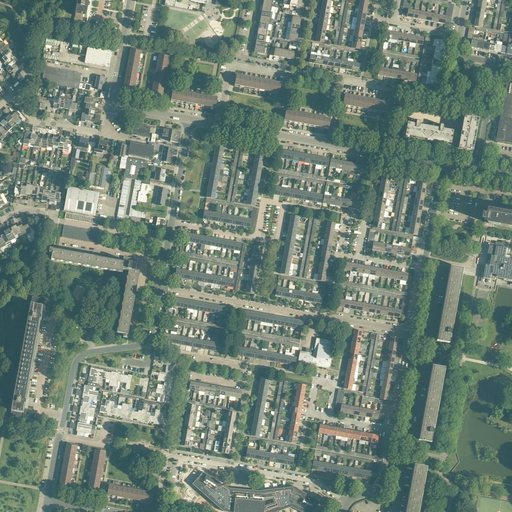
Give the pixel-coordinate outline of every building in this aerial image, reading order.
[(73,24),(82,25),(82,22),(87,23),(88,16),(89,9),(90,9),(91,5),(90,5),(90,0),(77,0),(75,16),(75,17),(74,17),(73,24)] [(165,0),(164,6),(177,8),(183,9),(189,10),(189,7),(176,2),(176,0),(190,0),(191,1),(206,4),(206,0),(165,0)] [(303,0),(297,0),(296,9),(303,10),(305,0),(303,0)] [(262,5),(261,11),(272,13),(274,13),(275,7),(272,7),(263,5),(262,5)] [(259,23),(270,25),(271,19),(260,17),(259,23)] [(501,53),(507,54),(510,34),(504,33),(504,36),(502,43),(501,53)] [(350,35),(349,41),(352,42),(361,43),(362,38),(353,36),(350,35)] [(45,44),(60,47),(62,40),(46,37),(45,44)] [(483,50),(489,51),(491,41),(491,38),(488,37),(488,41),(485,40),(483,50)] [(255,46),(255,47),(266,48),(264,48),(265,42),(256,40),(255,46)] [(113,48),(88,43),(85,63),(109,67),(113,48)] [(4,50),(0,53),(4,57),(6,55),(7,56),(10,53),(12,52),(8,48),(9,46),(8,45),(7,46),(3,49),(4,50)] [(148,53),(150,53),(150,51),(131,48),(131,49),(131,50),(130,50),(129,56),(130,56),(129,58),(128,64),(137,65),(138,64),(139,64),(140,54),(139,54),(140,52),(142,52),(146,53),(148,53)] [(280,57),(282,49),(275,48),(274,50),(273,56),(276,57),(280,57)] [(280,57),(287,58),(288,49),(288,50),(282,49),(280,57)] [(288,49),(287,58),(294,60),(296,50),(288,49)] [(150,51),(150,53),(152,54),(154,54),(158,55),(160,55),(160,57),(159,57),(157,67),(158,67),(157,69),(167,71),(168,65),(167,65),(168,63),(169,57),(169,55),(150,51)] [(0,64),(0,67),(4,64),(8,60),(9,62),(12,59),(14,57),(10,53),(7,56),(6,55),(4,57),(2,58),(4,61),(0,64)] [(341,61),(340,68),(346,69),(347,62),(348,59),(342,58),(341,61)] [(6,66),(8,68),(10,66),(11,67),(14,64),(15,63),(12,59),(9,62),(8,60),(4,64),(0,67),(0,68),(1,70),(4,68),(6,66)] [(358,72),(359,67),(360,64),(360,61),(354,60),(353,63),(352,70),(358,72)] [(10,66),(8,68),(6,70),(10,74),(9,75),(10,76),(11,75),(13,73),(23,64),(20,61),(17,64),(18,64),(16,66),(14,64),(11,67),(10,66)] [(13,73),(11,75),(15,79),(17,78),(19,76),(18,75),(25,69),(22,66),(23,64),(13,73)] [(137,66),(137,65),(128,64),(127,70),(127,72),(126,72),(125,78),(137,80),(137,78),(136,78),(138,68),(137,68),(137,66),(139,66),(137,66)] [(45,67),(45,69),(43,82),(46,83),(53,84),(55,69),(45,67)] [(392,67),(392,70),(390,78),(396,79),(398,71),(398,68),(392,67)] [(19,76),(17,78),(20,82),(24,79),(25,79),(30,75),(25,69),(18,75),(19,76)] [(66,71),(55,69),(53,84),(63,86),(66,71)] [(155,81),(155,83),(164,85),(165,79),(165,77),(166,77),(167,71),(157,69),(155,69),(157,69),(157,71),(156,71),(154,81),(155,81)] [(385,69),(384,76),(390,78),(392,70),(385,69)] [(81,89),(84,90),(85,85),(79,84),(81,74),(66,71),(63,86),(81,89)] [(403,80),(409,81),(411,73),(404,72),(403,80)] [(241,76),(236,75),(234,87),(239,87),(279,95),(281,83),(241,76)] [(95,89),(95,88),(94,88),(94,87),(98,88),(97,90),(98,90),(98,89),(102,90),(103,85),(102,85),(102,83),(104,83),(105,78),(96,76),(95,82),(93,82),(92,82),(92,85),(91,88),(95,89)] [(137,80),(125,78),(124,84),(124,86),(123,92),(134,95),(134,94),(132,94),(132,92),(133,92),(135,82),(134,82),(135,80),(137,80)] [(438,79),(430,78),(428,84),(428,85),(427,89),(430,90),(431,85),(434,85),(437,85),(438,79)] [(511,79),(508,78),(497,135),(497,136),(496,136),(496,137),(495,137),(495,138),(495,139),(495,140),(495,141),(496,141),(496,142),(497,142),(498,143),(499,143),(500,143),(500,142),(501,142),(502,141),(503,141),(503,142),(509,143),(511,143),(511,79)] [(164,85),(155,83),(153,83),(155,84),(154,86),(153,85),(151,95),(152,96),(152,98),(150,97),(161,100),(163,93),(162,93),(163,91),(164,85)] [(173,90),(171,101),(215,110),(217,98),(173,90)] [(35,94),(34,100),(35,101),(34,106),(40,107),(40,104),(41,104),(42,98),(37,97),(38,94),(35,94)] [(387,114),(389,103),(345,95),(342,106),(387,114)] [(47,112),(47,110),(47,107),(46,107),(47,101),(48,99),(42,98),(41,104),(40,104),(40,107),(39,109),(45,110),(45,111),(47,112)] [(72,101),(64,99),(64,104),(65,104),(64,109),(67,109),(66,111),(65,116),(65,119),(67,119),(68,116),(69,112),(70,107),(71,107),(71,103),(72,101)] [(77,104),(71,103),(71,107),(70,107),(69,112),(74,113),(75,110),(76,110),(77,104)] [(96,109),(95,109),(91,109),(91,110),(85,109),(84,114),(88,115),(88,116),(91,116),(93,117),(94,111),(96,111),(96,109)] [(331,118),(286,110),(284,122),(324,129),(328,130),(331,118)] [(12,119),(16,124),(22,119),(19,116),(20,115),(17,112),(15,113),(11,116),(13,118),(12,119)] [(85,122),(85,121),(97,123),(98,123),(98,120),(95,120),(95,119),(91,119),(91,116),(88,116),(88,115),(84,114),(82,114),(82,115),(81,122),(85,122)] [(3,119),(4,120),(5,122),(6,121),(11,126),(12,128),(16,124),(12,119),(13,118),(11,116),(9,115),(5,119),(4,117),(3,119)] [(415,124),(412,123),(405,122),(404,128),(403,132),(402,138),(472,151),(478,119),(463,116),(461,128),(460,128),(459,133),(456,132),(444,129),(444,128),(443,128),(443,125),(438,124),(437,128),(434,127),(424,126),(421,125),(422,121),(416,120),(416,123),(415,123),(415,124)] [(4,127),(8,131),(12,128),(11,126),(6,121),(5,122),(4,120),(0,123),(0,124),(1,125),(3,127),(4,127)] [(150,127),(134,123),(132,135),(148,138),(150,127)] [(0,132),(0,133),(1,132),(4,135),(8,131),(4,127),(3,127),(1,125),(0,126),(0,132)] [(170,142),(179,144),(181,132),(172,131),(169,131),(169,130),(164,129),(162,136),(171,138),(170,142)] [(28,147),(28,144),(30,137),(31,137),(32,135),(32,132),(26,131),(26,134),(25,134),(23,146),(28,147)] [(37,136),(32,135),(31,137),(30,137),(28,144),(34,145),(35,141),(36,141),(36,138),(37,136)] [(57,149),(63,150),(64,143),(65,144),(66,141),(66,139),(61,138),(61,136),(59,136),(59,137),(58,140),(59,140),(57,149)] [(40,151),(41,148),(42,144),(41,144),(42,139),(36,138),(36,141),(35,141),(34,145),(33,151),(36,151),(36,150),(40,151)] [(78,159),(80,151),(86,152),(89,140),(80,138),(79,147),(74,146),(72,157),(70,166),(74,167),(76,158),(78,159)] [(70,147),(71,142),(66,141),(65,144),(64,143),(63,150),(62,152),(70,154),(71,147),(70,147)] [(99,143),(96,142),(94,152),(102,153),(103,152),(103,150),(106,151),(108,142),(99,141),(99,143)] [(130,143),(128,155),(152,159),(154,146),(130,142),(130,143)] [(125,169),(126,165),(127,158),(128,156),(124,155),(126,146),(118,144),(116,156),(121,157),(120,167),(123,167),(122,169),(125,169)] [(164,148),(161,161),(171,162),(172,156),(172,155),(176,155),(176,151),(173,150),(173,149),(164,148)] [(126,165),(125,169),(124,178),(129,179),(129,178),(137,180),(139,167),(143,168),(144,167),(146,167),(147,167),(148,166),(148,165),(148,164),(147,164),(147,163),(145,163),(145,161),(127,158),(126,165)] [(350,163),(343,162),(342,170),(341,173),(347,175),(348,171),(350,163)] [(354,176),(354,172),(356,164),(350,163),(348,171),(347,175),(354,176)] [(357,172),(361,173),(362,165),(356,164),(354,172),(354,176),(356,176),(357,172)] [(367,174),(368,166),(362,165),(361,173),(360,176),(363,176),(363,173),(367,174)] [(99,187),(98,190),(104,191),(108,171),(109,168),(103,167),(99,187)] [(150,180),(150,182),(159,184),(160,184),(160,181),(164,181),(165,177),(164,177),(165,170),(156,169),(156,173),(155,180),(151,179),(150,179),(150,180)] [(137,199),(137,201),(145,203),(147,193),(151,191),(149,185),(149,183),(144,181),(142,181),(141,184),(141,187),(140,190),(140,192),(139,192),(138,193),(138,196),(137,199)] [(40,187),(32,185),(31,190),(32,190),(31,195),(37,196),(37,193),(38,193),(40,187)] [(36,198),(42,199),(42,196),(43,196),(44,192),(44,190),(45,188),(40,187),(38,193),(37,193),(37,196),(36,198)] [(64,211),(95,216),(99,193),(68,187),(64,211)] [(167,196),(168,190),(159,188),(156,205),(162,206),(164,206),(165,199),(165,196),(167,196)] [(47,202),(46,204),(48,204),(49,203),(49,200),(48,200),(49,193),(44,192),(43,196),(42,196),(42,199),(41,201),(47,202)] [(511,227),(511,214),(492,211),(492,210),(487,209),(486,214),(484,220),(485,220),(484,226),(492,228),(493,224),(511,227)] [(166,216),(147,212),(146,217),(145,219),(157,221),(155,229),(160,230),(163,230),(166,216)] [(26,236),(31,233),(29,229),(30,229),(28,224),(23,227),(24,229),(23,230),(25,234),(26,236)] [(11,228),(10,226),(8,227),(9,229),(10,231),(11,231),(14,237),(19,234),(17,231),(18,230),(17,227),(16,225),(11,228)] [(22,225),(17,227),(18,230),(17,231),(19,234),(20,236),(25,234),(23,230),(24,229),(23,227),(22,225)] [(9,229),(4,231),(5,233),(6,236),(7,236),(10,241),(15,239),(14,237),(11,231),(10,231),(9,229)] [(11,243),(10,241),(7,236),(6,236),(5,233),(0,236),(1,238),(3,241),(4,241),(6,246),(11,243)] [(482,273),(481,278),(491,279),(492,274),(498,275),(497,278),(498,277),(499,277),(499,278),(504,279),(504,280),(511,282),(510,285),(511,285),(511,255),(508,255),(509,253),(510,249),(508,248),(509,243),(502,241),(502,243),(496,242),(495,246),(490,245),(489,245),(489,250),(488,255),(487,260),(486,266),(485,270),(484,273),(482,273),(482,272),(482,273)] [(124,338),(127,338),(139,273),(135,272),(137,263),(136,263),(136,260),(124,258),(124,262),(50,248),(49,251),(52,252),(51,254),(52,255),(51,260),(122,273),(123,270),(128,271),(117,333),(122,334),(122,335),(125,335),(124,338)] [(436,340),(436,341),(437,341),(449,343),(455,308),(458,294),(459,287),(462,268),(450,266),(436,340)] [(72,292),(75,294),(76,292),(82,296),(86,290),(77,284),(72,292)] [(42,315),(44,301),(45,299),(32,296),(10,418),(22,421),(23,418),(25,404),(26,404),(26,400),(26,399),(30,381),(37,341),(41,320),(42,315)] [(369,312),(375,314),(376,306),(377,303),(370,302),(370,305),(369,312)] [(300,351),(298,363),(309,365),(309,364),(311,365),(311,366),(330,369),(335,342),(316,338),(313,353),(309,353),(309,349),(306,349),(305,352),(300,351)] [(157,357),(154,357),(154,361),(161,362),(161,364),(167,365),(166,369),(173,370),(174,366),(175,366),(176,362),(162,359),(162,358),(157,357)] [(433,366),(432,365),(432,366),(418,440),(420,440),(431,442),(436,416),(438,402),(444,368),(433,366)] [(88,382),(87,386),(93,387),(96,387),(99,369),(95,368),(94,370),(90,369),(89,376),(88,382)] [(102,379),(106,380),(107,372),(103,371),(103,370),(99,369),(96,387),(99,388),(99,385),(101,385),(102,379)] [(152,372),(151,375),(153,375),(159,376),(173,378),(174,374),(173,374),(173,370),(166,369),(165,373),(160,372),(159,373),(152,372)] [(111,373),(107,372),(106,380),(110,381),(109,386),(113,387),(116,372),(111,371),(111,373)] [(119,382),(122,383),(124,375),(120,374),(120,373),(116,372),(113,387),(113,390),(112,392),(116,393),(117,388),(118,388),(119,382)] [(128,376),(124,375),(122,383),(126,383),(125,389),(130,390),(132,375),(128,375),(128,376)] [(135,385),(139,386),(141,378),(136,377),(137,376),(132,375),(130,390),(134,391),(135,385)] [(163,385),(170,387),(171,383),(172,383),(173,378),(159,376),(158,380),(165,381),(164,385),(163,385)] [(144,379),(141,378),(139,386),(143,386),(142,392),(143,392),(142,397),(146,398),(147,393),(149,379),(149,378),(144,378),(144,379)] [(84,389),(83,394),(101,397),(101,394),(98,393),(99,392),(93,391),(93,387),(87,386),(86,385),(85,389),(84,389)] [(148,391),(152,392),(170,395),(171,391),(169,391),(170,387),(163,385),(162,389),(156,388),(156,389),(153,389),(153,390),(149,389),(148,391)] [(167,403),(168,399),(169,399),(170,395),(152,392),(151,396),(161,398),(160,402),(167,403)] [(83,398),(83,402),(90,403),(91,400),(97,401),(100,401),(101,397),(83,394),(82,398),(83,398)] [(112,415),(116,416),(118,408),(118,406),(114,405),(115,402),(113,402),(114,398),(111,397),(111,401),(108,416),(112,416),(112,415)] [(108,416),(111,401),(106,400),(106,404),(101,403),(99,413),(103,414),(103,415),(108,416)] [(81,406),(80,410),(98,413),(98,409),(90,407),(90,403),(83,402),(82,406),(81,406)] [(118,406),(118,408),(116,416),(120,417),(120,418),(124,419),(127,404),(123,403),(122,407),(118,406)] [(133,419),(134,413),(134,412),(130,411),(131,405),(127,404),(124,419),(128,419),(129,418),(133,419)] [(138,414),(134,413),(133,419),(137,420),(136,421),(141,422),(143,409),(139,409),(138,414)] [(145,421),(149,422),(150,416),(147,415),(147,410),(143,409),(141,422),(145,422),(145,421)] [(150,416),(149,422),(153,423),(153,424),(158,425),(160,412),(160,410),(156,409),(155,413),(154,417),(150,416)] [(80,415),(80,419),(87,420),(88,416),(97,418),(97,416),(98,413),(80,410),(79,415),(80,415)] [(166,425),(167,419),(163,418),(164,413),(160,412),(158,425),(162,425),(162,424),(166,425)] [(78,422),(77,427),(95,430),(95,426),(86,424),(87,420),(80,419),(79,423),(78,422)] [(77,435),(84,437),(85,433),(94,434),(95,430),(77,427),(76,431),(77,431),(77,435)] [(65,453),(64,459),(74,460),(74,458),(75,459),(77,449),(76,449),(76,446),(78,447),(82,447),(90,449),(94,450),(96,450),(96,452),(95,452),(93,462),(94,462),(94,464),(103,466),(104,460),(104,458),(105,452),(105,449),(67,442),(67,445),(65,451),(66,451),(65,453)] [(62,467),(61,473),(71,475),(71,473),(72,473),(74,463),(73,463),(74,461),(76,461),(74,460),(64,459),(63,465),(63,467),(62,467)] [(102,472),(103,466),(94,464),(91,464),(93,464),(93,466),(92,466),(90,476),(91,476),(91,478),(100,480),(101,474),(101,472),(102,472)] [(418,511),(426,467),(414,464),(414,465),(405,511),(418,511)] [(288,506),(288,508),(291,507),(301,511),(313,511),(320,502),(294,486),(282,488),(282,490),(279,490),(279,488),(278,488),(258,491),(257,491),(234,489),(234,490),(231,490),(231,488),(230,488),(229,488),(203,472),(200,475),(192,484),(216,505),(223,511),(225,511),(226,511),(227,511),(230,511),(276,511),(284,509),(285,509),(285,507),(286,507),(288,506)] [(71,475),(61,473),(60,479),(61,479),(60,481),(59,487),(70,489),(68,489),(69,487),(70,487),(71,477),(70,477),(71,475),(73,475),(71,475)] [(86,492),(98,494),(99,488),(98,488),(99,486),(100,480),(91,478),(89,478),(91,479),(91,481),(89,480),(88,490),(89,491),(88,492),(86,492)] [(109,485),(107,496),(152,504),(154,493),(109,485)]
